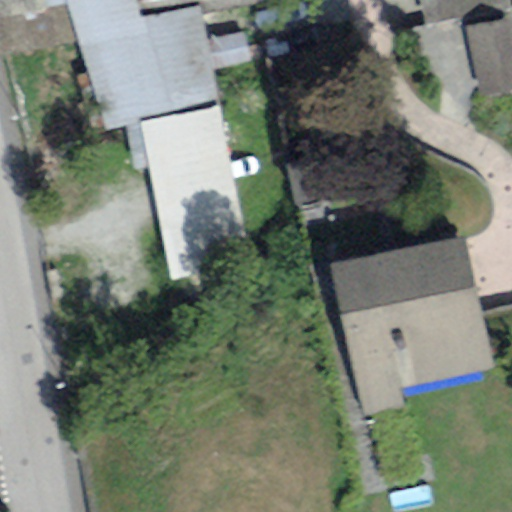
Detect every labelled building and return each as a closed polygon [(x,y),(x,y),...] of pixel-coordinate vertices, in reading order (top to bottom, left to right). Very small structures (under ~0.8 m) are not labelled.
[(0,0),(0,61),(82,45),(99,131),(138,123),(220,107),(202,13),(263,1),(262,0),(0,0)] [(511,0),(419,0),(425,26),(511,7),(511,0)] [(511,26),(510,18),(463,28),(477,97),(511,90),(511,26)] [(220,107),(138,123),(170,283),(252,266),(220,107)] [(463,235),(329,265),(363,417),(404,408),(399,386),(491,366),(463,235)]
